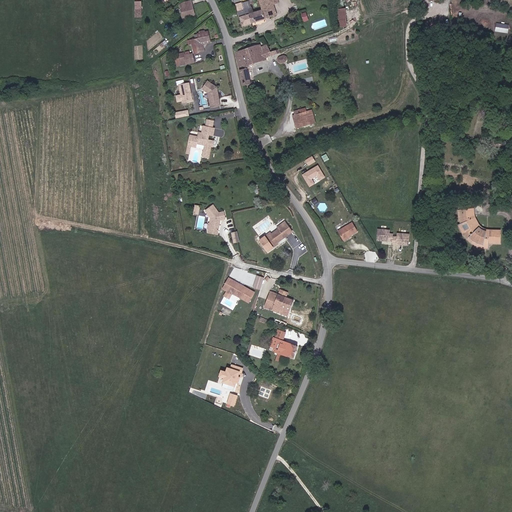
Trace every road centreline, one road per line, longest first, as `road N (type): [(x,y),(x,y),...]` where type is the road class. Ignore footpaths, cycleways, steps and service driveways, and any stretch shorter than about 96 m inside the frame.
road 1 (tertiary): [(211,0),(258,142),(328,262)]
road 2 (tertiary): [(328,262),(324,333),(253,511)]
road 3 (unclassified): [(328,262),(511,283)]
road 4 (unknown): [(414,269),(427,122)]
